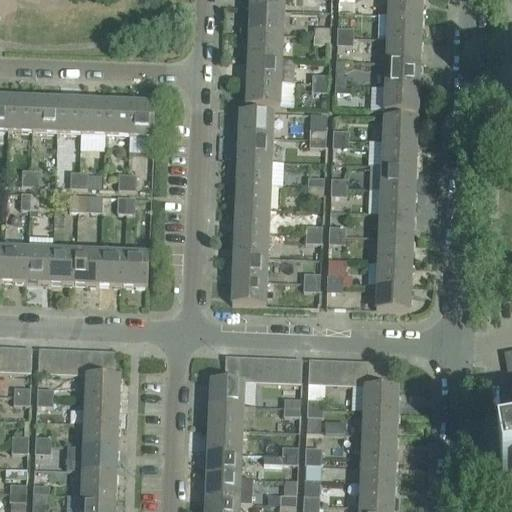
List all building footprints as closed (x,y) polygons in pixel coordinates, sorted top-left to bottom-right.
[(284,14),(284,0),(250,0),(250,13),(284,14)] [(355,13),(355,0),(339,0),(339,12),(355,13)] [(422,19),(422,0),(390,0),(390,18),(422,19)] [(283,39),(284,14),(250,13),(249,38),(283,39)] [(421,43),(422,19),(390,18),(389,42),(421,43)] [(331,32),(330,32),(315,31),(314,40),(330,41),(331,32)] [(354,33),(338,32),(337,41),(354,42),(354,33)] [(282,63),(283,39),(249,38),(248,61),(282,63)] [(330,50),(330,41),(314,40),(314,49),(330,50)] [(353,50),(354,42),(337,41),(337,50),(353,50)] [(419,68),(421,43),(389,42),(388,66),(419,68)] [(281,87),(282,63),(248,61),(247,86),(281,87)] [(336,65),(335,89),(352,90),(352,81),(344,81),(344,65),(337,65),(336,65)] [(418,92),(419,68),(388,66),(387,91),(418,92)] [(329,89),(329,80),(313,79),(312,88),(329,89)] [(280,111),(281,87),(247,86),(245,110),(280,111)] [(328,97),(329,89),(312,88),(312,97),(328,97)] [(351,98),(352,90),(335,89),(335,98),(351,98)] [(371,90),(370,115),(417,117),(418,92),(387,91),(371,90)] [(0,134),(9,135),(10,102),(0,101),(0,134)] [(33,136),(34,103),(10,102),(9,135),(33,136)] [(57,137),(58,104),(34,103),(33,136),(57,137)] [(81,138),(82,105),(58,104),(57,137),(81,138)] [(105,139),(106,106),(82,105),(81,138),(105,139)] [(129,140),(131,107),(106,106),(105,139),(129,140)] [(153,141),(155,108),(131,107),(129,140),(153,141)] [(274,141),(275,117),(240,116),(239,140),(274,141)] [(417,147),(418,123),(385,122),(384,145),(417,147)] [(327,135),(326,135),(310,134),(310,143),(326,144),(327,135)] [(350,136),(334,135),(333,135),(333,144),(350,145),(350,136)] [(272,165),(274,141),(239,140),(238,164),(272,165)] [(326,153),(326,144),(310,143),(310,152),(326,153)] [(349,154),(350,145),(333,144),(333,153),(349,154)] [(416,171),(417,147),(384,145),(383,169),(416,171)] [(271,189),(272,165),(238,164),(237,188),(271,189)] [(415,195),(416,171),(383,169),(382,194),(415,195)] [(30,191),(31,175),(22,174),(22,191),(30,191)] [(39,191),(40,175),(31,175),(30,191),(39,191)] [(79,193),(80,177),(71,177),(70,193),(79,193)] [(88,177),(80,177),(79,193),(88,194),(88,177)] [(127,195),(128,179),(119,178),(118,195),(127,195)] [(136,179),(128,179),(127,195),(136,196),(136,179)] [(325,183),(324,183),(308,182),(308,191),(324,192),(325,183)] [(348,184),(332,183),(331,192),(348,193),(348,184)] [(270,214),(271,189),(237,188),(236,212),(270,214)] [(324,200),(324,192),(308,191),(308,200),(324,200)] [(347,201),(348,193),(331,192),(331,201),(347,201)] [(414,219),(415,195),(382,194),(381,218),(414,219)] [(22,198),(21,214),(30,215),(30,198),(22,198)] [(30,198),(30,215),(38,215),(39,198),(30,198)] [(78,216),(79,200),(70,200),(70,216),(78,216)] [(102,217),(103,201),(79,200),(78,216),(102,217)] [(126,218),(127,202),(103,201),(102,217),(126,218)] [(135,219),(136,202),(127,202),(126,218),(135,219)] [(269,238),(270,214),(236,212),(235,236),(269,238)] [(413,243),(414,219),(381,218),(380,242),(413,243)] [(323,231),(322,231),(306,230),(306,239),(323,240),(323,231)] [(346,232),(330,231),(329,240),(346,240),(346,232)] [(268,262),(269,238),(235,236),(234,260),(268,262)] [(322,248),(323,240),(306,239),(306,248),(322,248)] [(345,249),(346,240),(329,240),(329,249),(345,249)] [(412,268),(413,243),(380,242),(378,266),(412,268)] [(26,287),(28,253),(4,252),(2,286),(26,287)] [(51,288),(52,254),(28,253),(26,287),(51,288)] [(75,289),(76,255),(52,254),(51,288),(75,289)] [(99,290),(100,256),(76,255),(75,289),(99,290)] [(123,291),(124,257),(100,256),(99,290),(123,291)] [(147,292),(149,258),(124,257),(123,291),(147,292)] [(267,286),(268,262),(234,260),(233,285),(267,286)] [(411,291),(412,268),(378,266),(377,290),(411,291)] [(321,287),(321,279),(305,278),(304,287),(321,287)] [(344,280),(328,279),(327,288),(344,288),(344,280)] [(266,310),(267,286),(233,285),(232,309),(266,310)] [(320,296),(321,287),(304,287),(304,296),(320,296)] [(343,297),(344,288),(327,288),(327,297),(343,297)] [(410,316),(411,291),(377,290),(376,315),(410,316)] [(18,377),(19,353),(6,352),(5,376),(18,377)] [(31,377),(32,353),(19,353),(18,377),(31,377)] [(51,378),(52,354),(39,353),(38,378),(51,378)] [(63,379),(64,355),(52,354),(51,378),(63,379)] [(76,379),(77,355),(64,355),(63,379),(76,379)] [(89,380),(90,356),(77,355),(76,379),(87,380),(89,380)] [(102,380),(103,356),(90,356),(89,380),(102,380)] [(115,381),(116,357),(103,356),(102,380),(115,381)] [(238,386),(239,362),(226,361),(225,385),(238,386)] [(250,386),(251,362),(239,362),(238,386),(245,386),(250,386)] [(263,387),(264,363),(251,362),(250,386),(263,387)] [(275,387),(276,363),(264,363),(263,387),(275,387)] [(288,388),(289,364),(276,363),(275,387),(288,388)] [(301,388),(302,364),(289,364),(288,388),(301,388)] [(321,389),(322,365),(310,365),(309,389),(321,389)] [(334,390),(335,366),(322,365),(321,389),(334,390)] [(347,390),(348,366),(335,366),(334,390),(347,390)] [(359,391),(360,367),(348,366),(347,390),(359,391)] [(372,391),(373,367),(360,367),(359,391),(364,391),(372,391)] [(385,392),(386,368),(373,367),(372,391),(385,392)] [(102,380),(89,380),(87,380),(86,404),(119,405),(120,381),(115,381),(102,380)] [(245,386),(238,386),(225,385),(211,384),(210,409),(244,410),(245,386)] [(64,402),(65,393),(56,393),(56,386),(38,385),(38,402),(54,403),(54,402),(64,402)] [(385,392),(372,391),(364,391),(363,415),(397,416),(398,392),(385,392)] [(31,393),(30,393),(15,392),(14,401),(30,402),(31,393)] [(30,410),(30,402),(14,401),(14,410),(30,410)] [(38,402),(37,411),(53,411),(54,403),(38,402)] [(301,404),(300,404),(285,403),(284,412),(301,413),(301,404)] [(118,429),(119,405),(86,404),(85,427),(118,429)] [(324,405),(309,404),(308,404),(308,413),(324,414),(324,405)] [(243,435),(244,410),(210,409),(209,433),(243,435)] [(300,421),(301,413),(284,412),(284,421),(300,421)] [(324,422),(324,414),(308,413),(307,422),(324,422)] [(396,441),(397,416),(363,415),(363,440),(396,441)] [(28,450),(29,426),(26,426),(25,441),(13,440),(12,449),(28,450)] [(117,453),(118,429),(85,427),(84,451),(117,453)] [(242,459),(243,435),(209,433),(208,457),(242,459)] [(323,438),(307,437),(306,461),(322,462),(323,438)] [(395,464),(396,441),(363,440),(362,463),(395,464)] [(52,442),(36,441),(36,450),(52,451),(52,442)] [(28,458),(28,450),(12,449),(12,458),(28,458)] [(51,459),(52,451),(36,450),(35,459),(51,459)] [(116,477),(117,453),(84,451),(83,476),(116,477)] [(299,461),(299,452),(283,451),(282,460),(299,461)] [(511,456),(497,459),(502,486),(511,484),(511,456)] [(240,483),(242,459),(208,457),(207,482),(240,483)] [(299,469),(299,461),(282,460),(282,469),(299,469)] [(321,486),(322,462),(306,461),(305,485),(316,485),(316,486),(321,486)] [(394,489),(395,464),(362,463),(361,487),(394,489)] [(115,502),(116,477),(83,476),(82,500),(115,502)] [(252,483),(240,483),(207,482),(206,506),(239,508),(251,508),(252,483)] [(316,501),(316,486),(316,485),(305,485),(304,509),(320,510),(321,501),(316,501)] [(371,511),(393,511),(394,489),(361,487),(360,511),(371,511)] [(27,498),(27,489),(11,489),(10,497),(27,498)] [(50,490),(34,489),(33,498),(50,499),(50,490)] [(26,511),(27,498),(10,497),(10,506),(11,506),(10,511),(26,511)] [(49,511),(50,499),(33,498),(32,511),(49,511)] [(114,511),(115,502),(82,500),(81,511),(114,511)] [(281,500),(281,508),(297,509),(297,501),(281,500)]
